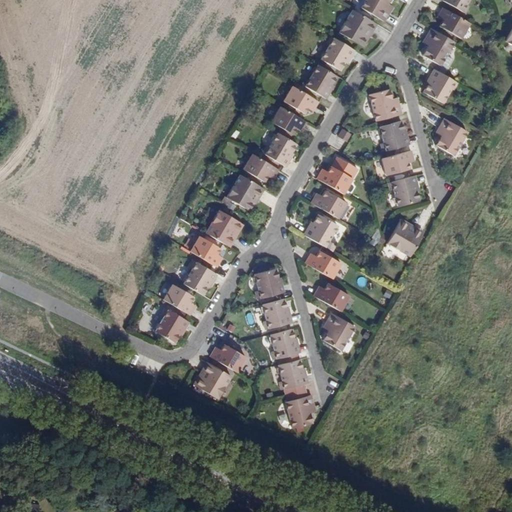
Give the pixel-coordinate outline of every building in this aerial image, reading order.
[(385,2),(386,0),(359,0),(356,5),(381,19),(389,5),(385,2)] [(443,0),(462,11),(468,2),(465,0),(443,0)] [(461,37),(469,22),(442,6),(436,15),(443,20),(440,25),(461,37)] [(362,52),(377,26),(353,12),(338,38),(362,52)] [(445,65),(458,42),(433,27),(425,42),(430,45),(425,53),(445,65)] [(342,67),(349,53),(325,39),(320,48),(323,50),(315,65),(332,74),(338,64),(342,67)] [(327,91),(333,80),(315,70),(308,83),(304,81),(298,92),(322,105),(329,92),(327,91)] [(450,93),(455,84),(431,70),(423,85),(427,87),(422,96),(439,106),(447,91),(450,93)] [(309,116),(315,105),(288,90),(279,107),(299,118),(302,112),(309,116)] [(389,91),(368,96),(374,121),(401,115),(397,98),(391,100),(389,91)] [(298,135),(304,126),(276,110),(267,126),(288,137),(292,131),(298,135)] [(467,133),(444,119),(436,133),(441,135),(436,145),(454,155),(467,133)] [(402,135),(399,124),(380,129),(384,144),(380,145),(383,156),(410,150),(406,134),(402,135)] [(342,131),(338,140),(344,143),(349,133),(342,131)] [(288,157),(294,147),(276,137),(269,150),(265,148),(259,160),(284,174),(292,159),(288,157)] [(414,165),(412,153),(382,160),(385,178),(409,174),(408,166),(414,165)] [(268,185),(274,175),(246,158),(236,174),(258,187),(261,181),(268,185)] [(317,182),(344,197),(352,182),(357,172),(337,161),(332,171),(331,171),(329,176),(327,179),(321,176),(317,182)] [(419,195),(416,179),(388,186),(390,198),(395,197),(398,212),(417,208),(415,196),(419,195)] [(246,219),(260,195),(237,180),(222,205),(246,219)] [(309,208),(338,225),(347,208),(323,195),(320,201),(315,198),(309,208)] [(205,239),(229,254),(243,229),(218,215),(205,239)] [(298,238),(322,252),(328,243),(325,241),(332,227),(315,217),(309,227),(306,225),(298,238)] [(428,234),(404,220),(390,244),(413,258),(428,234)] [(187,256),(214,272),(220,262),(213,258),(216,252),(211,249),(213,246),(202,240),(200,243),(196,240),(187,256)] [(304,270),(333,286),(341,271),(320,260),(317,265),(309,261),(304,270)] [(181,288),(197,297),(202,288),(207,290),(213,277),(190,266),(186,274),(188,275),(181,288)] [(274,271),(254,276),(257,290),(254,291),(256,302),(283,295),(280,281),(277,281),(274,271)] [(158,303),(185,319),(191,309),(184,305),(187,299),(167,287),(158,303)] [(313,302),(340,317),(348,303),(327,291),(324,296),(318,293),(313,302)] [(287,315),(284,304),(263,309),(267,325),(264,325),(267,336),(294,329),(290,314),(287,315)] [(187,328),(163,313),(157,322),(160,324),(152,338),(169,348),(175,338),(179,341),(187,328)] [(355,332),(331,319),(320,339),(328,343),(326,348),(341,356),(355,332)] [(295,347),(292,335),(271,340),(275,356),(272,356),(274,367),(302,360),(298,346),(295,347)] [(210,361),(237,377),(246,363),(225,351),(222,356),(215,352),(210,361)] [(304,377),(302,365),(280,370),(283,387),(280,388),(281,398),(311,392),(308,376),(304,377)] [(232,381),(207,367),(193,392),(217,406),(232,381)] [(312,403),(283,410),(290,436),(311,430),(309,420),(315,418),(312,403)]
